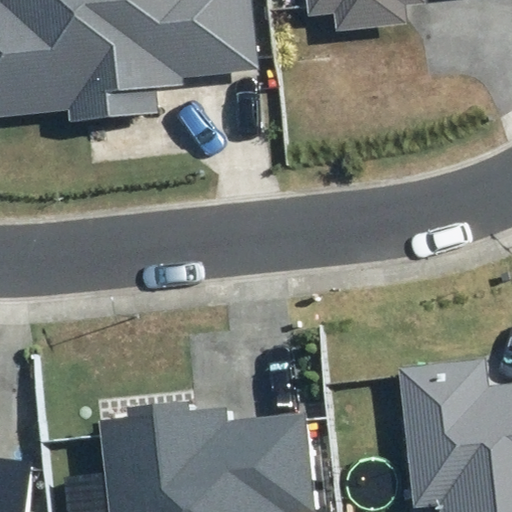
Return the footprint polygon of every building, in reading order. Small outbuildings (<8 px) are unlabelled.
[(0,0),(0,128),(80,119),(82,136),(178,125),(174,96),(200,93),(196,83),(267,75),(258,0),(0,0)] [(317,0),(320,22),(346,19),(348,35),(408,29),(406,10),(431,7),(429,0),(467,0),(468,1),(477,0),(317,0)] [(493,364),(407,372),(420,509),(446,506),(446,511),(511,511),(511,387),(495,389),(493,364)] [(140,427),(117,430),(124,511),(326,511),(317,417),(240,424),(239,411),(199,415),(198,406),(139,411),(140,427)] [(0,511),(32,511),(37,471),(0,467),(0,511)]
